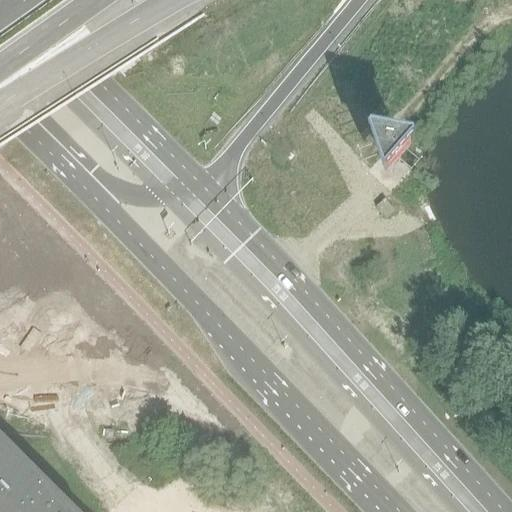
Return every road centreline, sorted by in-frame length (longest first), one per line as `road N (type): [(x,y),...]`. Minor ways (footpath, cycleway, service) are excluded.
road 1 (trunk): [(0,100),(397,511)]
road 2 (trunk): [(500,511),(205,192)]
road 3 (trunk): [(205,192),(13,0)]
road 4 (trunk): [(0,71),(126,196),(205,192)]
road 5 (trunk): [(205,192),(357,0)]
road 6 (trunk): [(0,93),(163,0)]
